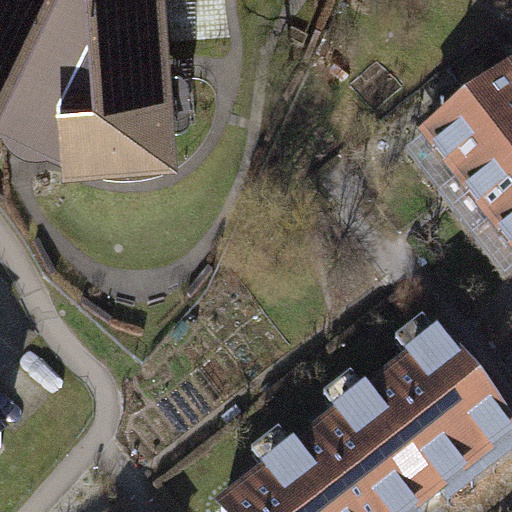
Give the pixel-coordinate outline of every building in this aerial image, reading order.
[(0,0),(0,153),(54,172),(169,170),(156,0),(0,0)] [(511,82),(509,79),(397,166),(433,212),(511,150),(511,82)] [(511,150),(433,212),(468,257),(511,222),(511,150)] [(511,222),(468,257),(504,302),(511,295),(511,222)] [(477,511),(511,483),(511,425),(449,351),(256,511),(477,511)] [(0,465),(40,427),(0,385),(0,465)]
